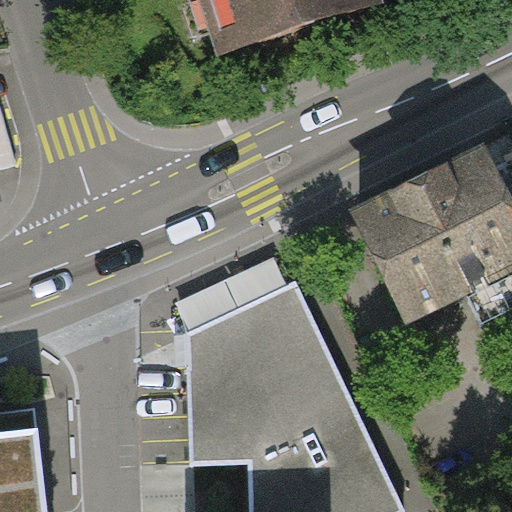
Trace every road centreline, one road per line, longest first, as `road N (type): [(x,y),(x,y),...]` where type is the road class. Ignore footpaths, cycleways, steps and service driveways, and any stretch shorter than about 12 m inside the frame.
road 1 (secondary): [(105,252),(511,57)]
road 2 (residential): [(27,0),(105,252)]
road 3 (residential): [(105,252),(117,511)]
